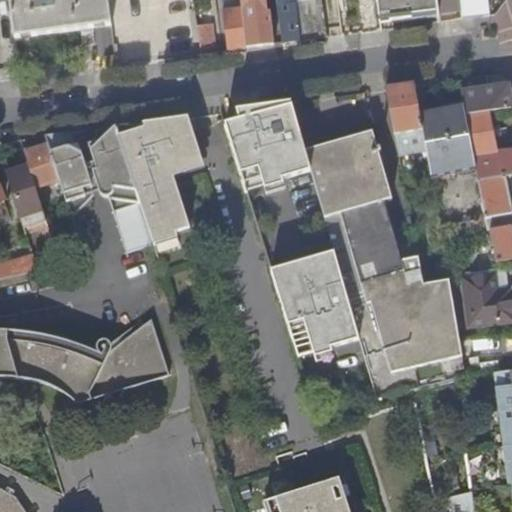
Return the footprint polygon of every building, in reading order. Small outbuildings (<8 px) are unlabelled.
[(9,0),(15,41),(112,28),(108,0),(9,0)] [(240,0),(241,5),(246,50),(274,46),(270,16),(266,17),(264,0),(240,0)] [(277,0),(283,44),(301,42),(296,3),(295,0),(277,0)] [(295,0),(296,3),(301,42),(328,38),(322,0),(295,0)] [(377,0),(360,2),(361,10),(378,8),(377,1),(377,0)] [(377,0),(378,8),(380,24),(414,20),(414,16),(438,13),(436,0),(377,0)] [(436,0),(438,13),(462,10),(461,0),(436,0)] [(480,0),(461,0),(462,10),(464,20),(483,17),(480,0)] [(480,0),(483,17),(489,16),(486,0),(480,0)] [(222,8),(227,52),(246,50),(241,5),(222,8)] [(193,43),(199,43),(199,42),(197,26),(194,10),(188,11),(193,43)] [(212,24),(197,26),(199,42),(199,43),(199,47),(200,56),(216,54),(212,24)] [(192,49),(193,57),(200,56),(199,47),(192,49)] [(489,90),(487,76),(480,77),(482,91),(489,90)] [(482,91),(480,77),(459,80),(465,107),(466,116),(489,113),(511,109),(511,89),(509,90),(508,87),(489,90),(482,91)] [(395,135),(424,131),(421,116),(416,86),(387,90),(395,135)] [(307,150),(293,104),(237,111),(240,121),(226,125),(246,192),(313,172),(307,150)] [(465,107),(421,116),(424,131),(426,143),(433,184),(478,175),(466,116),(465,107)] [(490,120),(489,113),(466,116),(478,175),(479,183),(511,178),(511,152),(496,155),(490,120)] [(146,132),(121,140),(134,183),(154,245),(179,237),(177,231),(190,227),(176,181),(207,171),(190,120),(144,127),(146,132)] [(106,138),(95,141),(97,148),(115,204),(131,256),(155,248),(154,245),(134,183),(121,140),(117,130),(106,138)] [(424,131),(395,135),(398,148),(426,143),(424,131)] [(76,146),(72,134),(66,135),(87,203),(96,200),(78,146),(76,146)] [(376,134),(307,150),(313,172),(336,254),(273,271),(290,330),(303,326),(311,354),(360,340),(377,399),(395,395),(412,391),(468,379),(461,341),(450,281),(424,285),(420,262),(404,265),(387,202),(395,200),(376,134)] [(76,206),(87,203),(66,135),(47,138),(50,148),(61,182),(67,202),(74,200),(76,206)] [(130,256),(131,256),(115,204),(97,148),(95,141),(90,142),(100,173),(96,174),(102,197),(104,199),(105,201),(108,203),(109,203),(112,203),(130,256)] [(50,148),(25,155),(29,167),(37,190),(61,182),(50,148)] [(22,222),(45,215),(37,190),(29,167),(6,174),(22,222)] [(511,209),(509,195),(511,194),(511,178),(479,183),(489,231),(505,228),(511,226),(511,209)] [(0,202),(0,218),(11,217),(5,201),(0,202)] [(48,227),(45,215),(22,222),(26,234),(48,227)] [(511,260),(511,248),(510,249),(505,228),(489,231),(495,263),(511,260)] [(0,266),(0,281),(39,273),(34,259),(5,265),(0,266)] [(498,293),(496,278),(465,281),(471,327),(511,322),(511,306),(510,292),(498,293)] [(0,380),(7,381),(16,382),(20,382),(36,385),(48,388),(54,391),(64,395),(68,397),(72,400),(77,403),(81,407),(96,403),(115,410),(130,395),(132,393),(147,389),(195,375),(186,348),(175,312),(133,344),(117,356),(110,361),(106,358),(104,357),(102,355),(93,351),(83,347),(71,343),(59,340),(46,337),(35,335),(6,334),(0,333),(0,380)] [(298,357),(311,354),(303,326),(290,330),(298,357)] [(511,373),(501,375),(506,412),(511,411),(511,373)] [(345,407),(325,414),(330,430),(350,423),(345,407)] [(265,506),(266,511),(350,511),(341,482),(265,506)] [(23,511),(17,500),(0,486),(0,511),(23,511)] [(473,493),(449,499),(452,511),(467,511),(477,510),(473,493)]
